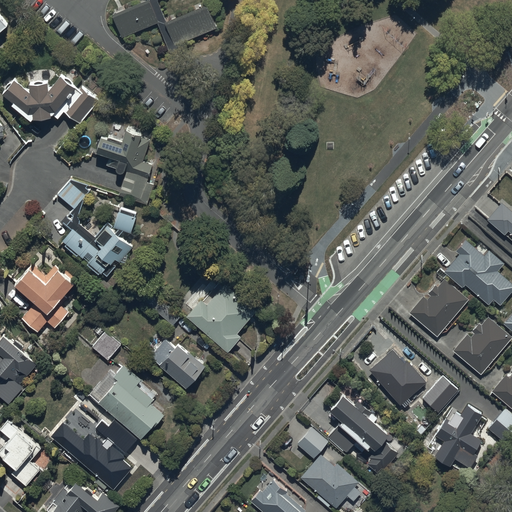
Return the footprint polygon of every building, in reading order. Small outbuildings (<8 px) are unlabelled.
[(146,0),(113,14),(122,37),(158,22),(170,52),(185,46),(183,40),(216,26),(207,4),(167,20),(158,0),(146,0)] [(0,29),(10,21),(0,10),(0,29)] [(31,116),(31,118),(41,120),(50,117),(50,116),(52,114),(56,117),(62,110),(78,121),(96,97),(80,85),(77,90),(59,75),(47,91),(47,83),(28,83),(28,92),(13,79),(1,93),(12,102),(11,105),(27,118),(31,116)] [(0,143),(14,134),(0,115),(0,143)] [(102,134),(96,150),(112,155),(110,161),(127,167),(120,187),(141,195),(154,161),(143,157),(151,137),(127,128),(122,142),(102,134)] [(511,214),(501,206),(489,222),(505,235),(508,231),(511,234),(511,214)] [(126,264),(127,256),(126,256),(133,248),(120,238),(123,234),(131,237),(136,220),(137,214),(121,208),(112,232),(107,228),(91,246),(73,230),(62,243),(66,246),(65,247),(77,257),(78,256),(87,264),(86,265),(99,276),(100,275),(101,276),(102,274),(107,278),(118,264),(119,264),(120,263),(126,264)] [(485,257),(466,241),(456,253),(460,256),(445,274),(463,289),(465,286),(489,306),(493,301),(501,307),(511,293),(511,284),(497,273),(504,264),(489,252),(485,257)] [(17,286),(16,287),(34,303),(22,317),(38,331),(47,321),(55,327),(68,311),(59,303),(74,285),(73,283),(74,282),(71,279),(74,275),(65,268),(62,271),(54,264),(45,274),(34,265),(16,284),(17,286)] [(424,297),(409,314),(437,338),(469,301),(444,280),(437,289),(434,286),(427,294),(431,297),(428,301),(424,297)] [(201,302),(187,318),(228,355),(242,340),(237,336),(257,314),(226,286),(207,307),(201,302)] [(152,295),(145,303),(174,327),(180,318),(152,295)] [(470,339),(467,336),(453,353),(481,376),(511,339),(488,319),(482,327),(480,325),(472,333),(474,335),(470,339)] [(100,322),(90,334),(108,348),(118,336),(100,322)] [(0,398),(7,404),(21,387),(17,383),(34,362),(20,350),(22,348),(13,341),(11,343),(3,337),(0,340),(0,398)] [(177,349),(167,340),(151,356),(188,390),(208,368),(190,351),(187,353),(180,347),(177,349)] [(405,364),(393,351),(370,372),(402,407),(426,384),(407,363),(405,364)] [(163,412),(112,370),(91,395),(142,437),(163,412)] [(511,376),(510,379),(506,375),(492,394),(511,409),(511,372),(511,374),(511,375),(511,376)] [(459,392),(442,376),(421,398),(438,414),(459,392)] [(77,391),(63,407),(82,423),(96,406),(77,391)] [(343,395),(329,411),(342,421),(330,436),(347,450),(356,438),(369,449),(371,447),(375,450),(369,457),(370,458),(367,462),(378,471),(381,467),(383,468),(397,451),(386,442),(390,437),(372,422),(378,416),(357,399),(354,404),(343,395)] [(482,416),(467,407),(461,416),(455,413),(449,423),(443,420),(435,434),(445,440),(433,461),(450,470),(455,460),(471,470),(478,457),(476,456),(484,443),(471,436),(482,416)] [(511,435),(511,416),(503,409),(487,429),(506,444),(511,435)] [(13,470),(9,474),(26,488),(39,472),(31,464),(42,451),(30,442),(32,440),(26,435),(25,436),(8,422),(0,431),(4,435),(0,439),(0,444),(3,447),(0,450),(0,456),(4,459),(2,461),(13,470)] [(64,427),(53,440),(97,477),(93,482),(103,490),(106,485),(114,492),(133,470),(124,462),(125,461),(117,453),(120,449),(108,438),(104,442),(89,429),(80,440),(64,427)] [(328,442),(312,429),(298,445),(314,458),(328,442)] [(334,467),(321,456),(301,479),(337,510),(347,498),(353,503),(361,494),(355,488),(360,483),(337,464),(334,467)] [(260,491),(250,503),(260,511),(306,511),(287,495),(289,493),(274,480),(263,493),(260,491)] [(54,504),(48,511),(83,511),(85,511),(86,511),(116,511),(120,508),(103,495),(98,502),(77,486),(70,495),(63,490),(53,503),(54,504)]
